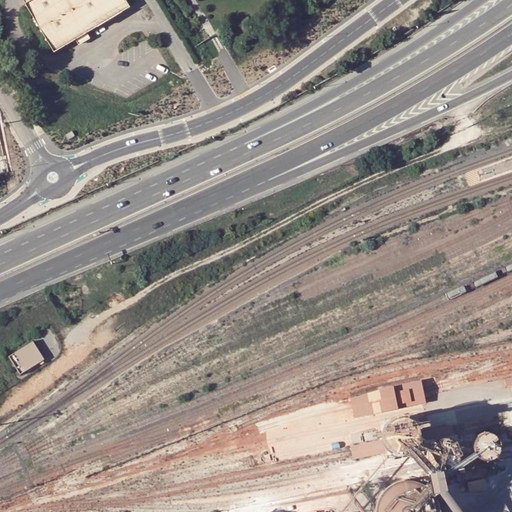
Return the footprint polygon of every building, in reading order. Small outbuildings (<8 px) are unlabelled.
[(21,0),(19,1),(46,49),(68,37),(78,31),(122,6),(118,0),(21,0)] [(78,31),(68,37),(71,43),(81,37),(78,31)] [(66,135),(69,140),(74,136),(72,131),(66,135)] [(20,374),(45,359),(33,339),(8,354),(20,374)] [(423,389),(420,380),(394,386),(350,397),(353,405),(355,418),(426,401),(423,389)] [(423,451),(424,455),(428,477),(465,469),(460,447),(457,435),(448,437),(424,441),(424,439),(422,431),(418,412),(380,421),(384,439),(386,447),(387,451),(388,458),(423,451)] [(455,425),(422,431),(424,439),(424,441),(448,437),(457,435),(457,432),(455,425)] [(499,442),(499,439),(498,435),(495,432),(492,430),(488,428),(484,429),(481,430),(477,432),(475,436),(474,440),(474,445),(476,449),(479,452),(484,454),(488,454),(492,453),(496,450),(498,446),(499,442)] [(386,447),(384,439),(351,446),(353,453),(354,458),(387,451),(386,447)] [(440,511),(441,509),(440,505),(439,502),(437,498),(435,495),(433,492),(430,489),(428,487),(424,485),(421,483),(418,481),(414,480),(410,480),(405,480),(401,480),(397,481),(394,483),(390,484),(387,486),(384,489),(382,491),(379,494),(377,498),(376,501),(375,505),(374,508),(373,511),(440,511)]
